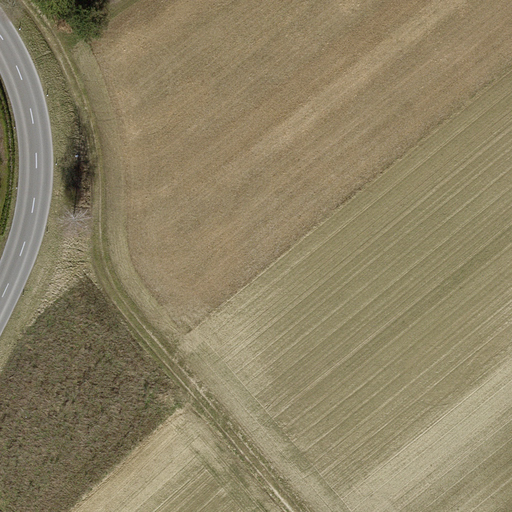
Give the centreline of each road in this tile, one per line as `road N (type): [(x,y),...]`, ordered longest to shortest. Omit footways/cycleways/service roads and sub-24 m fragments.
road 1 (track): [(26,0),(64,57),(91,127),(98,247),(111,286),(301,511)]
road 2 (secondary): [(0,302),(32,214),(38,147),(18,65),(0,33)]
